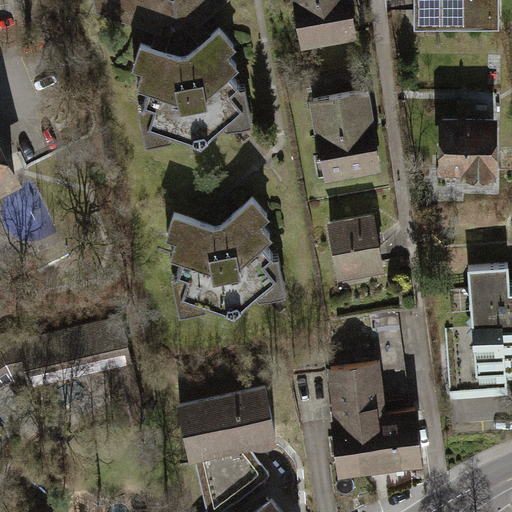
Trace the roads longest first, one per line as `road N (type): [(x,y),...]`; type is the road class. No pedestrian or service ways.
road 1 (residential): [(373,0),(399,230)]
road 2 (residential): [(443,505),(415,337)]
